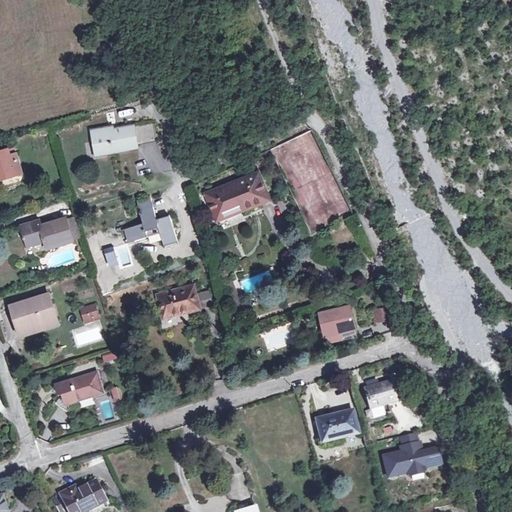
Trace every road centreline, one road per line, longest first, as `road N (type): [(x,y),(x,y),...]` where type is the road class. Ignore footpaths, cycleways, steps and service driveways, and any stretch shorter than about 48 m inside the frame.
road 1 (residential): [(32,459),(418,338)]
road 2 (residential): [(418,338),(317,122),(188,179)]
road 3 (track): [(374,0),(379,36),(444,200),(511,300)]
road 4 (residential): [(486,511),(418,338)]
road 5 (track): [(259,0),(317,122)]
